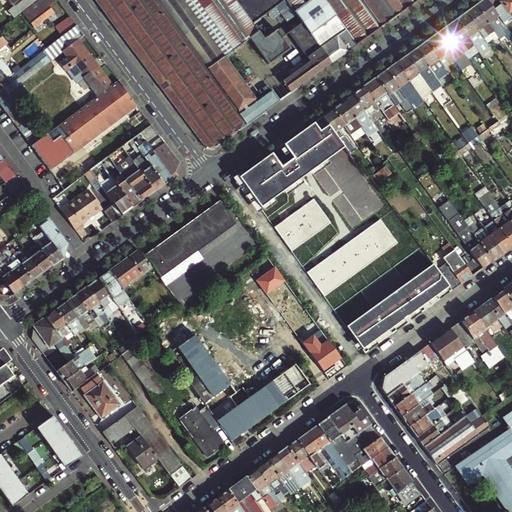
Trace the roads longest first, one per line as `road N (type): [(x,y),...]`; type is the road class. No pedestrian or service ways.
road 1 (residential): [(209,177),(452,0)]
road 2 (residential): [(174,511),(355,380)]
road 3 (residential): [(209,177),(78,0)]
road 4 (residential): [(355,380),(511,265)]
road 5 (residential): [(451,511),(355,380)]
road 6 (residential): [(0,132),(91,262)]
road 7 (residential): [(91,262),(209,177)]
